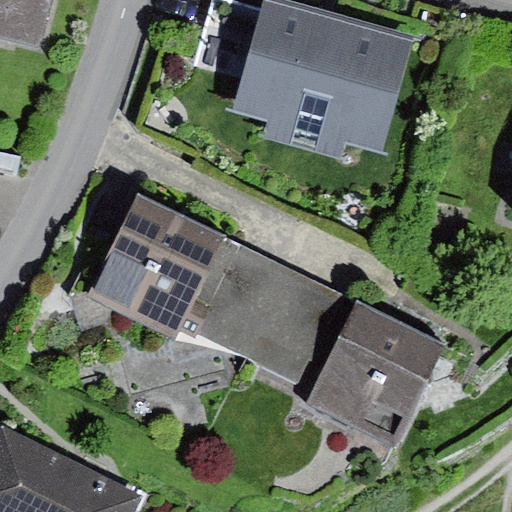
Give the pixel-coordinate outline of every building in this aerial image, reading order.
[(0,0),(0,46),(28,55),(42,0),(0,0)] [(239,78),(261,3),(252,0),(214,0),(195,65),(239,78)] [(418,28),(319,0),(262,0),(261,3),(239,78),(233,101),(275,113),(269,135),(341,156),(347,136),(384,146),(418,28)] [(511,187),(502,222),(511,224),(511,187)] [(232,377),(282,273),(126,198),(76,302),(232,377)] [(388,452),(439,348),(282,273),(232,377),(388,452)] [(116,511),(126,492),(0,432),(0,511),(116,511)]
